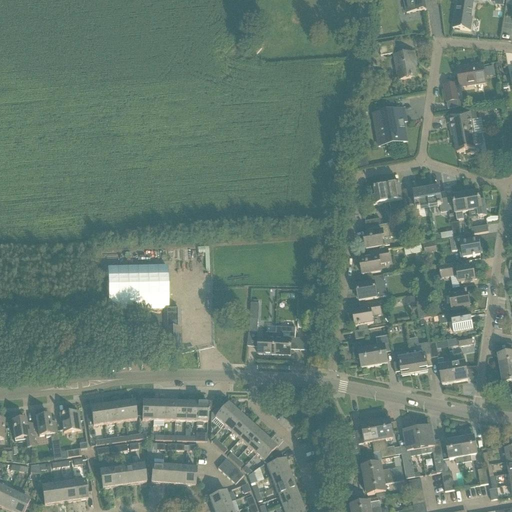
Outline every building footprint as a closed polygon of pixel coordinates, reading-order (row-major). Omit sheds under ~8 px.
[(426,0),(404,0),(406,14),(426,11),(424,0),(426,0)] [(454,26),(454,27),(471,32),(475,18),(473,18),(477,2),(471,1),(470,0),(468,0),(469,0),(468,0),(462,0),(459,14),(457,13),(454,26)] [(380,58),(396,55),(394,43),(378,46),(380,58)] [(414,54),(404,56),(395,58),(399,81),(416,78),(414,64),(416,63),(414,54)] [(482,65),(481,65),(482,68),(465,71),(465,68),(457,70),(460,89),(485,84),(482,65)] [(444,87),(447,103),(448,111),(461,109),(460,101),(458,102),(458,101),(455,85),(444,87)] [(379,148),(387,147),(407,143),(403,123),(406,123),(404,111),(394,113),(374,116),(375,127),(379,148)] [(482,146),(480,136),(474,137),(470,114),(459,116),(449,117),(452,137),(454,137),(457,155),(466,153),(467,156),(475,155),(474,147),(482,146)] [(403,208),(404,211),(410,210),(408,200),(407,191),(401,192),(400,185),(393,186),(392,182),(386,183),(391,210),(403,208)] [(391,215),(391,212),(391,210),(386,183),(380,184),(381,188),(374,190),(375,197),(370,198),(372,207),(382,206),(384,216),(391,215)] [(449,213),(448,204),(446,194),(440,195),(439,188),(426,191),(429,210),(440,209),(441,214),(449,213)] [(414,221),(413,219),(420,218),(419,212),(429,210),(426,191),(413,193),(414,199),(408,200),(410,210),(411,219),(412,222),(414,221)] [(478,218),(485,217),(486,217),(484,202),(480,203),(478,194),(465,196),(468,213),(477,212),(478,218)] [(463,214),(468,213),(465,196),(453,198),(457,223),(464,221),(463,214)] [(365,223),(366,228),(366,229),(381,227),(380,221),(366,223),(365,223)] [(459,224),(451,225),(454,239),(462,238),(459,224)] [(366,251),(376,249),(390,247),(389,239),(391,239),(389,226),(381,227),(366,229),(367,235),(365,236),(366,242),(365,242),(366,251)] [(487,227),(471,230),(472,236),(489,234),(487,227)] [(480,256),(480,255),(481,255),(482,253),(482,251),(480,250),(479,250),(478,242),(465,244),(464,238),(462,238),(454,239),(450,240),(452,253),(462,251),(463,259),(473,258),(473,259),(475,258),(475,257),(480,256)] [(431,244),(423,245),(425,256),(433,255),(431,244)] [(362,277),(372,275),(381,274),(380,266),(389,264),(387,251),(370,254),(371,260),(360,262),(362,277)] [(425,260),(418,261),(419,270),(427,269),(425,260)] [(452,265),(443,267),(439,268),(441,280),(458,277),(459,285),(475,283),(474,281),(476,281),(476,275),(473,275),(472,268),(453,271),(452,265)] [(359,303),(369,301),(377,300),(375,292),(386,290),(383,277),(378,278),(369,280),(370,286),(356,288),(359,303)] [(194,288),(195,297),(206,297),(205,288),(194,288)] [(450,297),(452,312),(469,309),(467,294),(450,297)] [(424,321),(424,320),(431,319),(428,302),(417,304),(420,321),(424,321)] [(373,325),(371,317),(381,316),(379,303),(374,304),(364,306),(365,312),(353,314),(355,328),(358,328),(359,332),(368,330),(367,326),(373,325)] [(180,312),(146,313),(146,315),(146,332),(154,331),(161,331),(162,355),(181,354),(180,330),(180,316),(180,312)] [(431,320),(432,325),(439,323),(440,326),(452,324),(454,336),(473,333),(470,315),(465,316),(465,318),(455,320),(455,316),(431,320)] [(258,335),(258,325),(258,321),(251,321),(249,334),(258,335)] [(223,326),(225,326),(225,337),(248,338),(248,331),(248,323),(223,322),(223,324),(223,326)] [(368,330),(359,332),(354,333),(356,341),(365,339),(370,338),(368,330)] [(275,341),(274,357),(291,357),(291,352),(306,352),(308,340),(291,339),(291,342),(280,342),(281,336),(275,336),(275,341)] [(392,353),(390,344),(389,337),(376,339),(378,349),(371,351),(374,368),(387,366),(386,354),(392,353)] [(460,348),(463,347),(469,346),(472,346),(471,339),(461,341),(459,341),(458,341),(448,343),(449,348),(459,346),(460,348)] [(258,356),(274,357),(275,341),(258,340),(259,346),(258,356)] [(417,347),(418,347),(410,349),(412,358),(415,376),(428,374),(427,369),(433,368),(431,360),(429,345),(429,344),(417,347)] [(429,345),(431,360),(438,358),(435,344),(429,345)] [(362,370),(374,368),(371,351),(362,352),(360,345),(353,346),(355,359),(360,358),(362,370)] [(511,346),(498,345),(497,351),(501,372),(511,370),(511,346)] [(415,376),(412,358),(406,359),(404,353),(392,355),(395,375),(401,374),(402,378),(415,376)] [(452,366),(455,384),(468,382),(463,356),(454,357),(454,353),(449,354),(452,366)] [(452,366),(444,368),(443,360),(438,361),(442,387),(455,384),(452,366)] [(476,379),(477,369),(468,369),(470,379),(476,379)] [(510,388),(511,387),(511,370),(501,372),(503,385),(510,384),(510,388)] [(122,404),(125,423),(136,422),(135,412),(134,403),(122,404)] [(142,422),(153,422),(154,403),(142,403),(142,422)] [(154,403),(153,422),(153,427),(164,428),(164,423),(164,403),(154,403)] [(164,423),(174,423),(175,404),(164,403),(164,423)] [(125,423),(122,404),(112,406),(115,425),(125,423)] [(175,404),(174,423),(185,423),(186,404),(175,404)] [(186,404),(185,423),(196,424),(197,404),(186,404)] [(202,428),(203,424),(207,424),(208,413),(216,405),(197,404),(196,424),(196,427),(202,428)] [(211,415),(211,423),(212,423),(215,419),(224,427),(236,413),(228,405),(222,412),(217,408),(211,415)] [(101,407),(104,426),(115,425),(112,406),(101,407)] [(93,428),(103,426),(104,426),(101,407),(90,409),(93,428)] [(236,413),(224,427),(231,434),(244,420),(236,413)] [(64,434),(67,434),(77,432),(75,414),(61,416),(64,434)] [(59,442),(58,435),(56,425),(50,426),(49,418),(36,420),(38,430),(39,437),(45,436),(46,438),(50,438),(51,444),(59,442)] [(244,420),(231,434),(239,441),(252,427),(244,420)] [(12,423),(13,433),(15,444),(25,442),(26,449),(35,448),(32,427),(26,427),(26,421),(12,423)] [(381,453),(382,460),(396,457),(395,451),(394,448),(387,449),(386,441),(393,440),(391,431),(389,422),(375,424),(381,453)] [(381,453),(375,424),(375,425),(365,427),(365,426),(362,427),(363,432),(356,433),(358,444),(359,446),(372,444),(374,454),(381,453)] [(252,427),(239,441),(247,448),(260,434),(252,427)] [(418,433),(421,456),(422,456),(433,454),(434,462),(436,472),(430,473),(431,476),(445,474),(443,460),(440,442),(434,443),(432,430),(418,433)] [(356,433),(349,435),(351,445),(358,444),(356,433)] [(414,479),(411,458),(421,456),(418,433),(404,435),(406,448),(400,449),(402,459),(406,481),(415,479),(414,479)] [(207,444),(207,435),(195,434),(195,438),(196,438),(196,443),(207,444)] [(260,434),(247,448),(255,456),(268,442),(260,434)] [(474,439),(459,441),(463,465),(471,464),(470,457),(477,456),(476,449),(474,439)] [(217,450),(221,446),(215,440),(211,444),(217,450)] [(446,444),(448,454),(449,461),(455,460),(456,466),(463,465),(459,441),(446,444)] [(255,456),(266,465),(280,456),(280,455),(276,450),(277,449),(268,442),(255,456)] [(223,455),(227,451),(221,446),(217,450),(223,455)] [(67,460),(71,459),(81,458),(80,451),(70,452),(66,453),(66,455),(61,456),(62,460),(67,460)] [(60,452),(53,453),(54,461),(61,460),(60,452)] [(234,464),(237,460),(231,454),(227,459),(234,464)] [(280,456),(266,465),(271,478),(288,472),(284,461),(284,462),(280,456)] [(237,460),(234,464),(240,470),(244,466),(237,460)] [(225,461),(217,470),(222,474),(230,465),(225,461)] [(230,465),(222,474),(226,478),(234,469),(230,465)] [(135,486),(146,484),(143,466),(132,468),(135,486)] [(365,483),(394,477),(393,471),(382,473),(381,466),(362,469),(363,472),(364,472),(365,483)] [(31,468),(31,474),(40,475),(39,472),(39,467),(33,468),(31,468)] [(151,484),(162,485),(163,467),(152,467),(152,475),(151,484)] [(174,468),(163,467),(162,485),(173,486),(174,468)] [(124,487),(135,486),(132,468),(121,469),(124,487)] [(185,469),(174,468),(173,486),(184,487),(185,469)] [(248,477),(252,473),(246,468),(242,472),(248,477)] [(113,489),(124,487),(121,469),(111,471),(113,489)] [(196,470),(186,469),(185,469),(184,487),(195,488),(196,470)] [(234,469),(226,478),(231,482),(239,473),(234,469)] [(477,472),(479,487),(480,488),(485,487),(488,486),(486,470),(477,472)] [(102,490),(113,489),(111,471),(100,473),(102,490)] [(271,478),(275,489),(292,482),(288,472),(271,478)] [(239,473),(231,482),(235,486),(243,477),(239,473)] [(444,493),(452,492),(449,474),(441,475),(444,493)] [(403,476),(394,477),(365,483),(366,483),(368,494),(367,494),(367,497),(386,493),(384,486),(404,483),(403,476)] [(409,488),(421,486),(420,480),(408,482),(409,488)] [(76,502),(88,501),(85,482),(73,484),(76,502)] [(292,482),(275,489),(278,499),(296,492),(292,482)] [(66,504),(76,502),(73,484),(63,485),(66,504)] [(55,506),(66,504),(63,485),(52,487),(55,506)] [(244,496),(250,493),(247,485),(241,488),(244,496)] [(410,494),(423,492),(421,486),(409,488),(410,494)] [(44,507),(55,506),(52,487),(41,488),(44,507)] [(0,509),(2,510),(10,493),(0,488),(0,509)] [(491,502),(498,501),(497,491),(496,491),(492,492),(491,492),(490,492),(491,502)] [(278,499),(282,509),(300,502),(296,492),(278,499)] [(6,511),(12,511),(20,497),(10,493),(2,510),(6,511)] [(213,510),(230,504),(226,493),(209,500),(213,510)] [(25,511),(30,502),(20,497),(12,511),(25,511)] [(413,506),(425,504),(424,498),(411,500),(413,506)] [(249,509),(255,506),(252,499),(246,501),(249,509)] [(303,511),(300,502),(282,509),(283,511),(303,511)]
